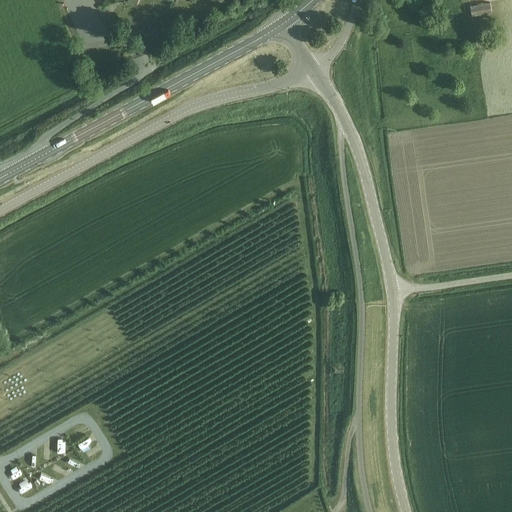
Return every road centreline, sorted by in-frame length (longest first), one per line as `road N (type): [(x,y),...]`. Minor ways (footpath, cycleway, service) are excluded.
road 1 (unclassified): [(368,511),(341,114)]
road 2 (unclassified): [(0,210),(181,113),(312,69)]
road 3 (secondary): [(8,174),(279,27)]
road 4 (tertiary): [(405,511),(391,449),(396,292)]
road 5 (tertiary): [(396,292),(341,114)]
